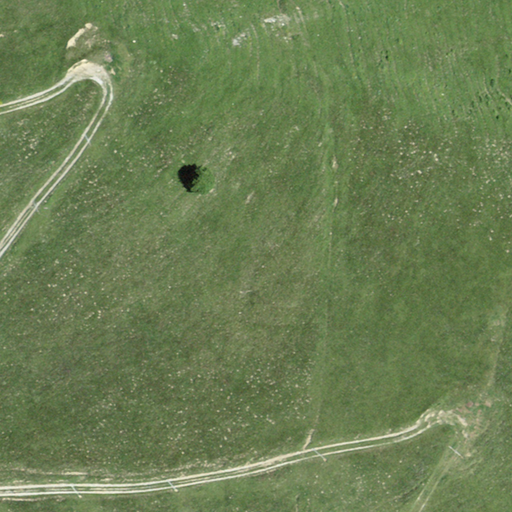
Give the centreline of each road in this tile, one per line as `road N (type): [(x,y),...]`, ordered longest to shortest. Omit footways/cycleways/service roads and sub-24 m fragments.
road 1 (track): [(0,491),(176,484),(402,436),(442,414),(463,434),(418,511)]
road 2 (track): [(0,108),(43,96),(85,71),(97,73),(108,92),(60,176),(0,250)]
